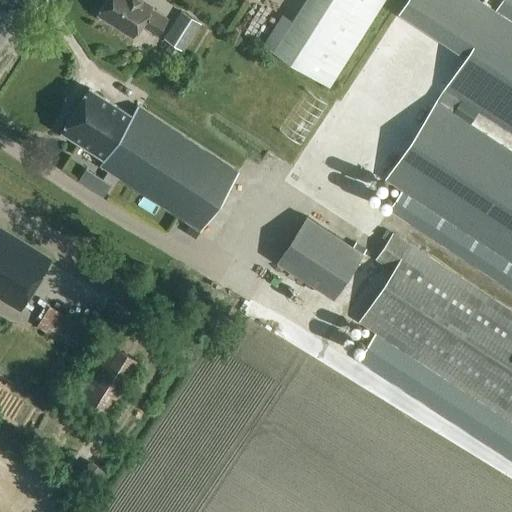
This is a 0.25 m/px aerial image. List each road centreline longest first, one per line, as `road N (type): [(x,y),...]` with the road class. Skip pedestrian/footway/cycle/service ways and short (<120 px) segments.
road 1 (track): [(511,456),(211,271)]
road 2 (unknown): [(0,156),(229,292)]
